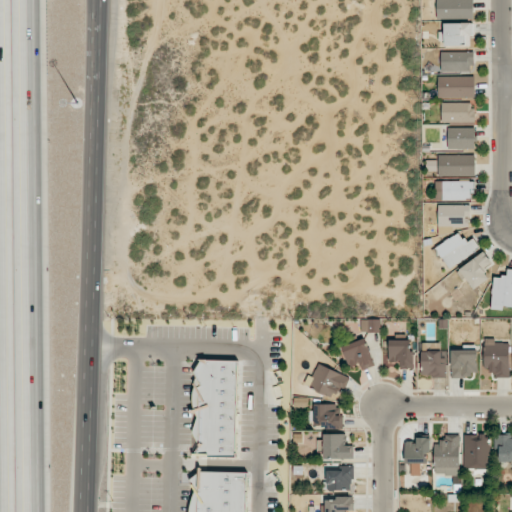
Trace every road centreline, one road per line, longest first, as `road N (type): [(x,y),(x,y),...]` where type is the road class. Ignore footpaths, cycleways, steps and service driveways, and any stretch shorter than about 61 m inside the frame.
road 1 (motorway): [(43,511),(36,0)]
road 2 (secondary): [(87,489),(99,0)]
road 3 (residential): [(511,236),(500,212),(498,0)]
road 4 (residential): [(384,511),(386,406),(511,406)]
